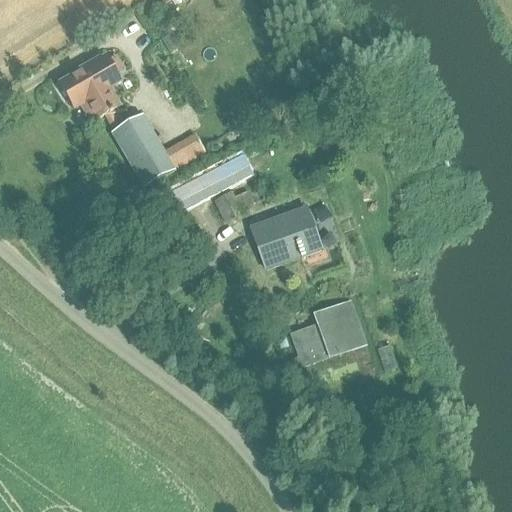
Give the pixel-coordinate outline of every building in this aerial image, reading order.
[(59,83),(76,110),(81,107),(93,127),(123,108),(112,90),(127,81),(121,72),(126,69),(118,56),(112,60),(109,54),(103,58),(102,56),(59,83)] [(111,135),(143,190),(174,172),(142,117),(111,135)] [(201,130),(170,146),(180,166),(211,150),(201,130)] [(169,190),(181,212),(211,195),(199,174),(169,190)] [(249,192),(233,200),(230,195),(215,203),(226,224),(242,216),(241,214),(256,207),(249,192)] [(305,210),(270,223),(250,230),(265,272),(300,260),(301,261),(321,253),(305,210)] [(289,337),(302,370),(361,348),(346,307),(312,319),(315,327),(289,337)]
